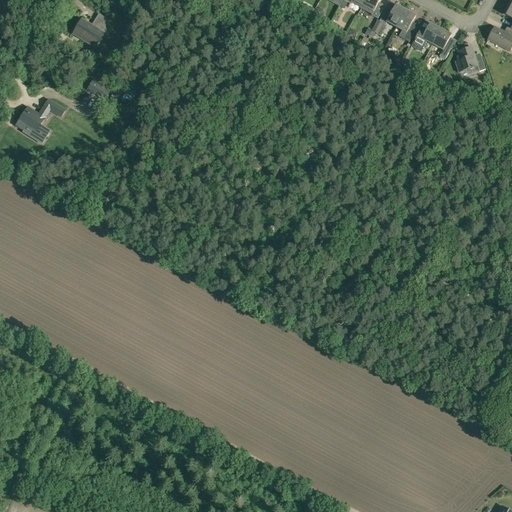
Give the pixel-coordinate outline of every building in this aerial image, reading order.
[(351,3),(362,9),(366,0),(345,0),(344,2),(350,5),(351,3)] [(371,16),(377,19),(383,9),(378,6),(380,0),(366,0),(362,9),(372,14),(371,16)] [(511,24),(510,29),(511,30),(511,2),(509,1),(502,15),(511,20),(511,24)] [(387,23),(397,28),(406,12),(396,6),(389,20),(382,16),(380,21),(378,20),(372,31),(376,33),(377,34),(382,24),(386,26),(387,23)] [(323,10),(319,8),(315,9),(315,11),(312,15),(318,18),(322,17),(323,15),(324,14),(323,10)] [(398,37),(409,43),(415,32),(409,29),(416,17),(406,12),(397,28),(402,31),(398,37)] [(88,43),(96,48),(107,28),(105,27),(109,20),(99,14),(92,25),(82,19),(74,32),(90,41),(88,43)] [(427,42),(433,45),(441,30),(430,24),(424,35),(419,32),(412,45),(422,50),(427,42)] [(487,41),(509,53),(511,47),(511,30),(510,29),(509,29),(506,35),(494,28),(487,41)] [(439,57),(445,60),(451,50),(446,47),(452,36),(441,30),(433,45),(443,51),(439,57)] [(392,49),(400,44),(395,36),(387,40),(392,49)] [(456,63),(459,72),(477,66),(479,72),(486,70),(481,58),(476,60),(472,48),(459,53),(461,61),(456,63)] [(427,80),(433,84),(436,78),(431,75),(427,80)] [(86,90),(104,101),(111,90),(93,79),(86,90)] [(112,97),(117,100),(125,88),(119,85),(112,97)] [(28,126),(37,132),(50,111),(61,118),(66,110),(49,99),(39,114),(28,107),(16,126),(25,131),(28,126)] [(151,168),(157,174),(167,161),(161,156),(151,168)] [(138,214),(149,219),(154,209),(143,203),(138,214)]
